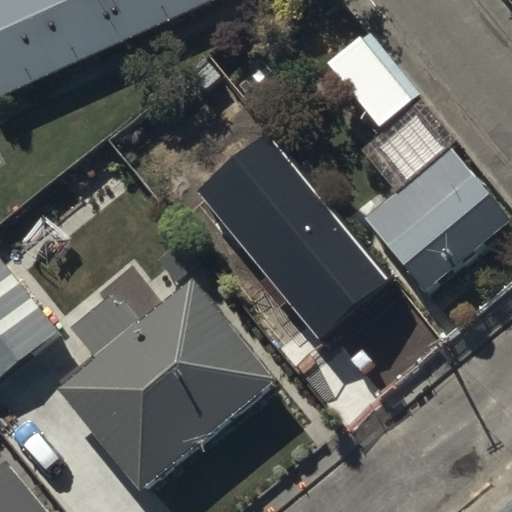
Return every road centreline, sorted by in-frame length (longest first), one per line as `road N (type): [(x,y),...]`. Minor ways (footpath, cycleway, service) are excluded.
road 1 (residential): [(511,393),(368,511)]
road 2 (residential): [(511,107),(422,0)]
